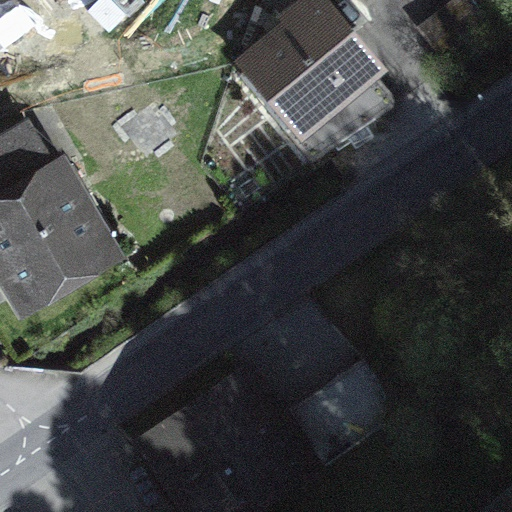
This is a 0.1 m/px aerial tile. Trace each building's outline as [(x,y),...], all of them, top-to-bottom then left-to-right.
[(243,74),(312,158),(328,151),(388,107),(391,100),(311,0),(305,0),(283,18),(295,32),(243,74)] [(476,19),(462,0),(458,0),(429,22),(445,43),(476,19)] [(103,252),(27,124),(0,139),(0,247),(29,296),(103,252)] [(371,359),(296,395),(320,445),(395,410),(371,359)] [(228,511),(299,464),(242,381),(159,438),(209,511),(228,511)]
